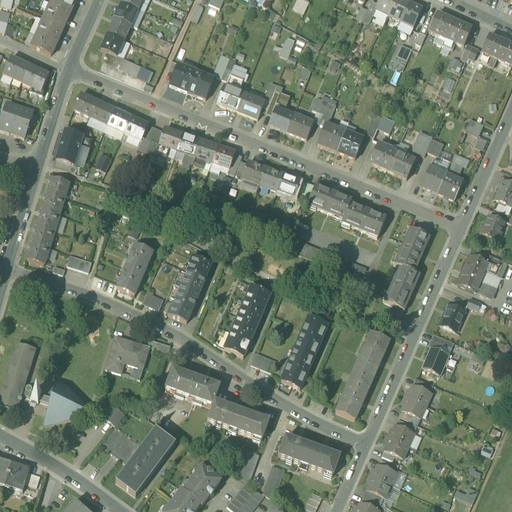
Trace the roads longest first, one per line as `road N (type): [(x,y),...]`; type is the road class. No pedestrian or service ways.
road 1 (residential): [(461,227),(68,70)]
road 2 (residential): [(5,271),(84,295),(187,343),(366,447)]
road 3 (residential): [(461,227),(366,447)]
road 4 (residential): [(112,510),(0,438)]
road 5 (residential): [(511,111),(461,227)]
